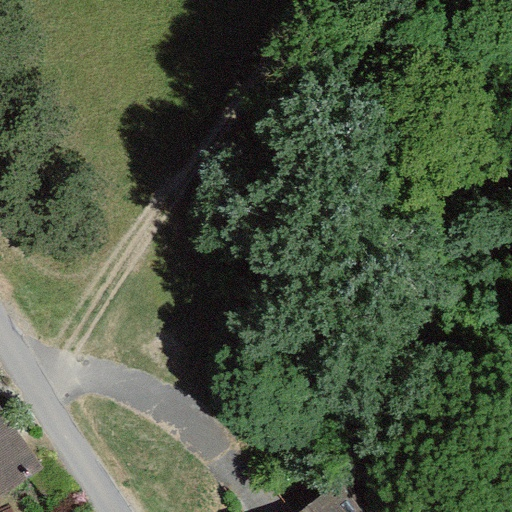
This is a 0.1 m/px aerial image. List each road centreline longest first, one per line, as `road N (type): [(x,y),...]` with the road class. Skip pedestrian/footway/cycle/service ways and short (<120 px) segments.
road 1 (track): [(339,0),(34,389)]
road 2 (residential): [(0,331),(108,511)]
